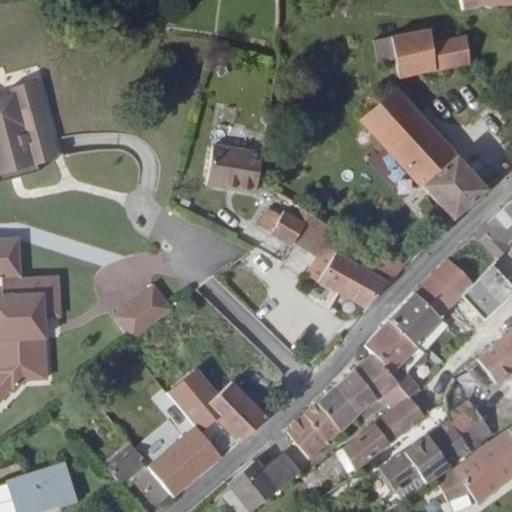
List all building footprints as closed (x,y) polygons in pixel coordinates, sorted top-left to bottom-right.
[(401,86),(441,71),(432,46),(425,27),(385,43),(393,66),(401,86)] [(432,46),(441,71),(468,60),(463,35),(432,46)] [(377,72),(393,66),(385,43),(368,50),(377,72)] [(0,181),(10,179),(8,172),(16,170),(18,177),(36,172),(34,165),(54,160),(33,81),(7,88),(9,95),(0,97),(0,181)] [(454,232),(489,203),(399,102),(388,111),(384,106),(366,122),(370,126),(364,132),(454,232)] [(254,194),(260,166),(211,156),(209,163),(198,161),(193,182),(204,185),(203,193),(251,205),(254,194)] [(511,207),(482,234),(504,260),(511,251),(511,250),(510,243),(511,241),(511,207)] [(308,224),(289,214),(279,232),(269,226),(259,244),(286,260),(293,250),(308,224)] [(329,236),(308,224),(293,250),(310,262),(320,246),(323,247),(329,236)] [(24,384),(46,382),(42,318),(52,317),(49,277),(19,279),(16,239),(0,240),(0,278),(5,278),(7,296),(0,296),(0,398),(9,391),(12,394),(24,384)] [(342,307),(360,276),(337,264),(342,257),(323,247),(320,246),(310,262),(317,266),(306,287),(319,294),(342,307)] [(465,251),(454,261),(466,276),(477,267),(465,251)] [(454,261),(437,279),(461,304),(467,298),(476,289),(466,276),(454,261)] [(396,288),(408,276),(383,262),(375,276),(396,288)] [(369,323),(391,293),(360,276),(342,307),(369,323)] [(437,279),(422,297),(444,319),(461,304),(437,279)] [(476,289),(467,298),(488,319),(511,297),(511,281),(510,279),(493,295),(482,282),(476,289)] [(130,338),(174,309),(157,282),(113,311),(130,338)] [(422,297),(396,326),(416,347),(442,322),(444,319),(422,297)] [(402,360),(410,370),(426,355),(423,352),(448,328),(442,322),(416,347),(402,360)] [(405,390),(414,400),(427,389),(410,370),(402,360),(416,347),(396,326),(373,352),(385,366),(405,390)] [(511,332),(486,354),(507,380),(511,375),(511,332)] [(385,408),(391,403),(405,390),(385,366),(365,382),(385,408)] [(347,398),(367,424),(385,408),(365,382),(347,398)] [(217,470),(260,431),(227,393),(212,405),(197,387),(168,412),(217,470)] [(391,403),(400,414),(414,400),(405,390),(391,403)] [(444,402),(447,406),(451,415),(453,417),(464,407),(452,390),(444,402)] [(324,418),(343,444),(367,424),(347,398),(324,418)] [(388,449),(427,415),(414,400),(400,414),(347,461),(359,475),(388,449)] [(462,435),(453,417),(451,415),(392,461),(405,480),(462,435)] [(324,418),(290,447),(309,473),(343,444),(324,418)] [(511,471),(511,422),(511,421),(478,444),(498,480),(511,471)] [(478,444),(470,449),(440,468),(450,485),(465,476),(476,494),(498,480),(478,444)] [(133,491),(141,502),(156,490),(147,480),(137,469),(122,455),(100,473),(123,499),(133,491)] [(170,506),(173,511),(192,494),(165,465),(147,480),(156,490),(170,506)] [(257,475),(233,495),(239,503),(245,511),(271,511),(302,488),(286,468),(264,484),(257,475)] [(0,500),(0,511),(74,511),(67,482),(0,500)] [(149,511),(163,511),(170,506),(156,490),(141,502),(149,511)] [(230,509),(232,511),(245,511),(239,503),(230,509)]
